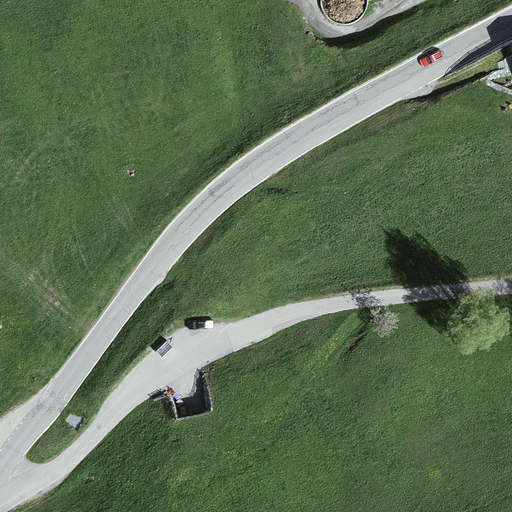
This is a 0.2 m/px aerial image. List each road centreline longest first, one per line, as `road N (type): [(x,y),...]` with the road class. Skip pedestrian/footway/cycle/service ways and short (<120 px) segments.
road 1 (unclassified): [(0,468),(217,198),(293,144),(511,23)]
road 2 (unclassified): [(511,289),(378,298),(276,319),(170,370),(29,490),(0,492)]
